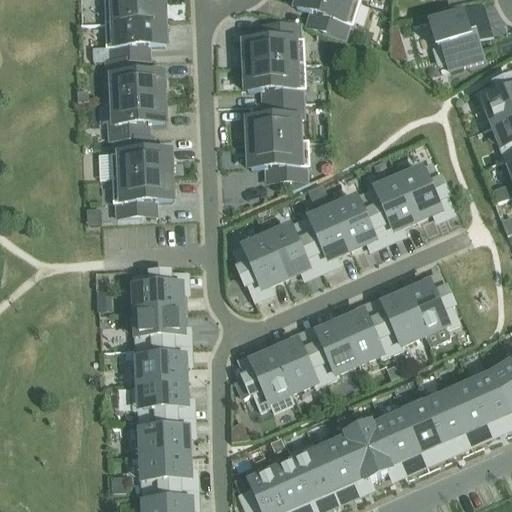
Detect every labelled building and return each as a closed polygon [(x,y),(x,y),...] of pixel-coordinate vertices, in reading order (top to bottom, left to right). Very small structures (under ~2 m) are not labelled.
[(105,4),(106,29),(118,28),(153,27),(164,26),(163,2),(133,3),(132,0),(107,0),(108,4),(105,4)] [(336,0),(302,0),(298,14),(313,19),(309,32),(346,44),(351,30),(353,31),(361,8),(350,4),(336,0)] [(432,31),(439,54),(436,55),(440,69),(448,67),(450,75),(483,65),(476,41),(471,43),(464,21),(432,31)] [(111,68),(132,67),(136,66),(135,52),(165,51),(164,26),(153,27),(118,28),(106,29),(107,54),(110,53),(111,68)] [(246,47),(248,72),(257,71),(293,70),(306,69),(305,45),(302,45),(301,31),(276,32),(277,46),(246,47)] [(132,67),(111,68),(107,68),(108,82),(114,82),(115,106),(127,106),(164,104),(163,85),(163,79),(133,81),(132,67)] [(257,71),(248,72),(249,97),(279,95),(280,110),(304,109),(304,94),(307,94),(306,69),(293,70),(257,71)] [(488,108),(497,130),(511,124),(511,82),(495,89),(496,91),(491,93),(480,97),(484,109),(488,108)] [(114,145),(135,144),(135,130),(165,129),(165,123),(164,104),(127,106),(115,106),(116,131),(110,131),(110,145),(114,145)] [(250,131),(251,149),(287,147),(300,146),(299,123),(305,123),(304,109),(280,110),(280,124),(250,125),(250,131)] [(502,154),(506,165),(511,162),(511,124),(497,130),(506,153),(502,154)] [(112,159),(113,184),(124,184),(159,182),(171,182),(170,157),(140,158),(139,144),(135,144),(114,145),(115,159),(112,159)] [(287,147),(251,149),(252,167),(252,174),(283,173),(283,187),(308,186),(307,172),(310,172),(309,146),(300,146),(287,147)] [(424,179),(401,189),(417,226),(441,215),(438,209),(450,204),(442,185),(440,186),(433,171),(422,175),(424,179)] [(124,184),(113,184),(114,209),(117,209),(118,223),(143,222),(142,208),(172,206),(171,182),(159,182),(124,184)] [(398,190),(395,182),(375,190),(377,195),(367,200),(382,234),(391,229),(394,236),(417,226),(401,189),(398,190)] [(373,214),(367,200),(356,204),(358,208),(335,218),(352,255),(375,244),(372,238),(382,234),(373,214)] [(90,216),(89,216),(89,230),(102,229),(101,216),(90,216)] [(352,255),(335,218),(313,227),(312,224),(301,228),(307,243),(316,262),(325,258),(328,265),(352,255)] [(307,243),(301,228),(290,233),(292,237),(269,247),(286,284),(309,273),(306,266),(316,262),(307,243)] [(286,284),(269,247),(247,256),(246,253),(234,258),(241,273),(239,274),(247,292),(259,287),(262,294),(286,284)] [(151,282),(135,282),(135,295),(139,295),(140,319),(181,317),(179,291),(172,291),(171,281),(171,279),(151,279),(151,282)] [(432,293),(409,303),(425,340),(447,330),(449,334),(460,329),(454,314),(455,313),(454,310),(447,294),(435,300),(432,293)] [(388,320),(379,324),(384,335),(394,358),(405,354),(403,350),(425,340),(409,303),(385,314),(388,320)] [(181,317),(140,319),(141,343),(137,343),(138,355),(154,354),(175,353),(174,343),(182,343),(181,317)] [(366,322),(343,332),(359,369),(381,359),(383,363),(394,358),(384,335),(379,324),(369,329),(366,322)] [(322,349),(313,353),(318,364),(328,387),(338,383),(337,379),(359,369),(343,332),(320,343),(322,349)] [(300,351),(277,361),(293,399),(316,389),(317,391),(328,387),(318,364),(313,353),(302,358),(300,351)] [(154,354),(138,355),(138,367),(142,366),(143,391),(183,389),(182,363),(175,364),(175,353),(154,354)] [(246,382),(251,393),(261,416),(272,411),(274,417),(294,408),(290,400),(293,399),(277,361),(254,372),(257,378),(246,382)] [(511,370),(494,381),(511,419),(511,370)] [(489,432),(493,442),(500,439),(496,429),(511,421),(511,419),(494,381),(471,391),(489,432)] [(183,389),(143,391),(145,415),(140,415),(141,427),(156,426),(178,425),(177,415),(185,414),(183,389)] [(489,432),(471,391),(449,401),(467,442),(483,435),(487,445),(493,442),(489,432)] [(445,451),(449,461),(456,458),(452,449),(467,442),(449,401),(427,411),(445,451)] [(406,421),(405,421),(423,462),(439,454),(443,464),(449,461),(445,451),(427,411),(423,402),(402,411),(406,421)] [(402,471),(405,480),(412,477),(408,468),(423,462),(405,421),(384,431),(402,471)] [(511,421),(496,429),(500,439),(511,432),(511,421)] [(178,425),(141,427),(141,438),(146,438),(147,463),(187,461),(186,435),(178,435),(178,425)] [(361,440),(379,481),(391,476),(389,473),(394,471),(395,475),(399,483),(405,480),(402,471),(384,431),(373,435),(371,431),(360,436),(361,440)] [(452,449),(456,458),(487,445),(483,435),(467,442),(452,449)] [(361,440),(360,436),(349,441),(350,445),(339,450),(358,491),(361,500),(368,497),(364,488),(363,484),(367,482),(369,486),(379,481),(361,440)] [(317,460),(335,500),(351,493),(355,502),(361,500),(358,491),(339,450),(317,460)] [(313,510),(314,511),(322,511),(320,507),(335,500),(317,460),(313,451),(291,460),(295,469),(313,510)] [(408,468),(412,477),(443,464),(439,454),(423,462),(408,468)] [(180,487),(188,487),(187,461),(147,463),(148,487),(143,487),(144,499),(159,498),(181,497),(180,487)] [(295,469),(276,478),(290,511),(314,511),(313,510),(295,469)] [(364,488),(368,497),(399,483),(395,475),(394,471),(389,473),(391,476),(379,481),(369,486),(367,482),(363,484),(364,488)] [(290,511),(276,478),(251,489),(254,496),(246,500),(251,511),(290,511)] [(320,507),(322,511),(333,511),(355,502),(351,493),(335,500),(320,507)] [(159,498),(144,499),(144,510),(148,510),(148,511),(189,511),(189,508),(181,509),(181,497),(159,498)]
